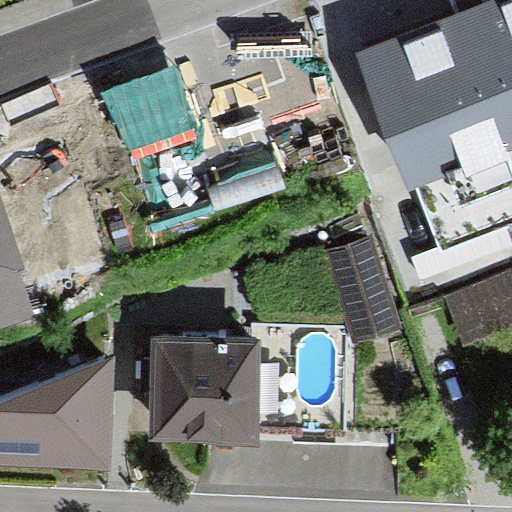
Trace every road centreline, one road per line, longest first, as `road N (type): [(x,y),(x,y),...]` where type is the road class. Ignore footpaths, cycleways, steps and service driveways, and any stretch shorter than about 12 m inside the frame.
road 1 (residential): [(0,503),(214,511)]
road 2 (tertiary): [(0,66),(182,0)]
